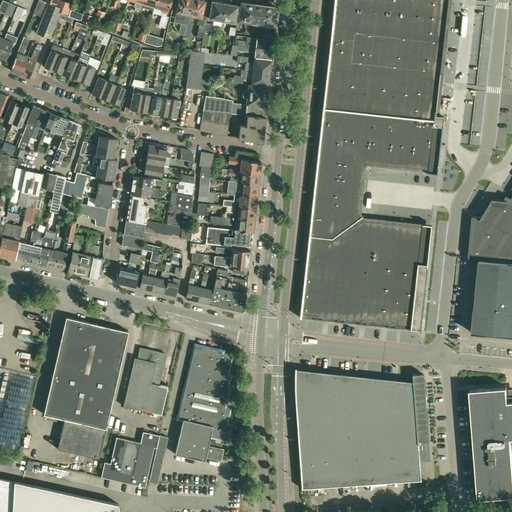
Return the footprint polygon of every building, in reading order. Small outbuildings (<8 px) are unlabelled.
[(0,7),(0,12),(4,14),(9,3),(3,0),(0,7)] [(43,17),(48,3),(43,1),(40,0),(39,0),(34,14),(43,17)] [(58,0),(56,6),(62,8),(60,13),(67,16),(70,9),(72,4),(60,0),(58,0)] [(128,0),(128,4),(136,6),(135,9),(139,11),(141,7),(142,0),(128,0)] [(154,6),(155,6),(156,0),(142,0),(141,7),(153,10),(154,6)] [(166,16),(167,12),(171,0),(156,0),(155,6),(162,8),(160,15),(161,15),(158,26),(166,28),(169,17),(166,16)] [(189,15),(192,0),(178,0),(177,5),(175,5),(174,10),(176,10),(175,18),(174,23),(180,24),(178,35),(184,36),(186,29),(187,24),(189,15)] [(191,30),(192,25),(194,16),(199,17),(198,21),(197,21),(196,24),(199,25),(197,36),(203,37),(205,30),(206,23),(207,16),(202,15),(205,2),(205,1),(204,0),(192,0),(189,15),(187,24),(186,29),(191,30)] [(443,34),(446,0),(334,0),(334,3),(334,5),(334,8),(332,22),(443,34)] [(209,18),(222,21),(224,4),(223,3),(222,2),(219,2),(218,2),(212,1),(209,18)] [(245,34),(249,34),(253,4),(248,3),(247,2),(244,2),(243,3),(241,2),(239,21),(246,22),(245,34)] [(9,3),(4,14),(11,17),(15,5),(9,3)] [(48,3),(43,17),(36,33),(50,38),(60,13),(62,8),(56,6),(48,3)] [(225,4),(224,4),(222,21),(235,23),(238,6),(232,5),(230,3),(226,3),(225,4)] [(254,23),(263,24),(266,6),(264,6),(263,4),(260,4),(259,5),(253,4),(249,34),(253,35),(254,23)] [(27,10),(24,9),(18,6),(13,17),(24,21),(27,14),(27,10)] [(271,7),(266,6),(263,24),(275,26),(277,8),(276,7),(275,6),(272,6),(271,7)] [(67,16),(81,21),(83,14),(70,9),(67,16)] [(84,13),(82,21),(90,23),(92,16),(84,13)] [(72,22),(73,18),(61,14),(59,18),(72,22)] [(108,28),(118,31),(121,23),(110,20),(108,28)] [(74,30),(79,32),(82,24),(76,22),(74,29),(74,30)] [(439,73),(443,34),(332,22),(332,26),(328,60),(439,73)] [(84,35),(86,30),(87,26),(82,24),(79,32),(78,33),(84,35)] [(98,37),(100,31),(94,28),(93,32),(92,35),(98,37)] [(98,37),(97,38),(101,40),(100,43),(106,46),(110,34),(106,33),(100,31),(98,37)] [(140,32),(138,39),(144,41),(147,34),(140,32)] [(7,33),(5,39),(0,50),(0,57),(6,60),(13,43),(15,44),(17,37),(7,33)] [(123,40),(118,38),(112,35),(111,39),(116,42),(122,44),(123,40)] [(163,39),(154,36),(151,45),(156,46),(161,45),(163,39)] [(10,70),(20,74),(27,56),(23,55),(29,39),(24,37),(10,70)] [(238,40),(237,45),(243,45),(273,49),(273,47),(274,39),(266,38),(256,37),(255,42),(244,41),(238,40)] [(125,52),(127,46),(129,42),(123,40),(122,44),(119,50),(125,52)] [(59,53),(62,48),(53,44),(46,61),(44,66),(50,69),(52,70),(59,53)] [(270,59),(272,59),(273,51),(273,49),(243,45),(237,45),(235,45),(232,44),(230,55),(237,56),(237,50),(255,52),(254,57),(270,59)] [(27,56),(20,74),(29,77),(40,50),(35,48),(31,58),(27,56)] [(71,51),(62,48),(59,53),(52,70),(57,72),(61,74),(68,57),(71,51)] [(61,74),(70,77),(80,55),(71,51),(68,57),(61,74)] [(81,51),(80,55),(70,77),(73,78),(79,81),(86,64),(89,56),(90,55),(81,51)] [(201,78),(203,63),(204,53),(200,52),(190,51),(190,53),(190,57),(189,61),(186,87),(199,89),(207,90),(209,79),(201,78)] [(101,61),(89,56),(86,64),(79,81),(82,82),(88,85),(93,73),(95,68),(98,69),(101,61)] [(269,72),(270,71),(271,68),(270,67),(270,66),(270,63),(270,61),(254,59),(251,59),(251,57),(245,57),(237,56),(237,60),(237,62),(245,63),(244,70),(269,73),(269,72)] [(439,73),(328,60),(326,82),(324,99),(435,112),(439,73)] [(251,83),(264,84),(268,85),(268,83),(268,80),(268,79),(270,78),(270,75),(269,74),(269,73),(244,70),(241,70),(240,76),(234,75),(233,78),(229,77),(228,82),(241,83),(248,84),(248,78),(251,79),(251,83)] [(100,97),(107,81),(98,77),(91,94),(100,97)] [(100,97),(109,101),(116,84),(107,81),(100,97)] [(139,111),(148,113),(151,95),(153,88),(148,87),(148,84),(145,83),(144,87),(142,93),(139,111)] [(125,88),(116,84),(109,101),(118,105),(124,91),(125,88)] [(139,111),(142,93),(144,87),(134,85),(129,109),(139,111)] [(242,94),(266,97),(267,93),(268,93),(269,89),(267,88),(267,87),(251,85),(248,86),(248,89),(247,89),(246,89),(244,90),(243,91),(242,93),(242,94)] [(161,96),(162,90),(153,88),(151,95),(148,113),(158,114),(161,96)] [(158,114),(167,116),(171,98),(166,97),(167,91),(166,89),(163,89),(162,90),(161,96),(158,114)] [(8,95),(6,94),(0,92),(0,114),(1,115),(8,95)] [(242,94),(242,96),(243,98),(244,99),(246,100),(247,100),(247,104),(265,107),(265,105),(267,105),(267,101),(266,100),(266,97),(242,94)] [(220,112),(226,113),(230,113),(231,113),(232,103),(233,100),(206,96),(206,98),(203,111),(208,112),(214,112),(220,112)] [(177,118),(178,112),(180,100),(171,98),(167,116),(177,118)] [(435,112),(324,99),(322,109),(319,145),(318,147),(318,150),(317,163),(311,212),(360,217),(360,215),(361,204),(364,178),(365,166),(427,172),(427,173),(436,174),(443,112),(435,112)] [(6,129),(9,130),(20,103),(10,100),(3,119),(9,122),(6,129)] [(20,103),(9,130),(12,132),(15,124),(21,126),(29,107),(20,103)] [(245,114),(264,116),(265,107),(247,104),(244,104),(232,103),(231,113),(230,113),(231,113),(240,114),(245,114)] [(40,108),(34,105),(27,122),(17,147),(15,146),(12,154),(14,155),(19,157),(22,158),(28,143),(29,143),(42,109),(40,108)] [(42,109),(29,143),(32,144),(35,138),(39,127),(44,129),(51,112),(50,112),(45,110),(44,110),(42,109)] [(205,132),(208,112),(203,111),(201,120),(199,131),(205,132)] [(60,116),(59,116),(52,113),(51,112),(44,129),(42,133),(52,137),(54,132),(60,116)] [(205,132),(210,133),(214,112),(208,112),(205,132)] [(210,133),(216,134),(220,112),(214,112),(210,133)] [(216,134),(221,135),(226,113),(220,112),(216,134)] [(230,113),(226,113),(221,135),(227,136),(231,113),(230,113)] [(252,141),(253,141),(256,141),(256,142),(262,142),(265,116),(264,116),(245,114),(240,114),(239,132),(234,132),(233,137),(247,140),(247,139),(252,140),(252,141)] [(58,146),(69,119),(63,117),(61,116),(60,116),(54,132),(58,134),(53,145),(58,146)] [(78,124),(78,123),(77,122),(76,122),(74,122),(69,119),(58,146),(58,147),(57,149),(53,159),(52,163),(59,165),(64,152),(67,146),(70,147),(73,140),(78,124)] [(95,137),(99,138),(97,146),(115,149),(117,138),(106,136),(106,134),(97,131),(95,137)] [(149,144),(147,153),(169,157),(170,152),(166,151),(167,147),(149,144)] [(113,158),(115,149),(97,146),(95,156),(99,157),(99,156),(113,159),(113,158)] [(187,160),(188,155),(192,155),(189,149),(181,148),(180,153),(181,153),(180,160),(187,160)] [(199,166),(200,166),(212,167),(213,161),(208,161),(209,153),(201,151),(199,166)] [(169,157),(147,153),(145,163),(163,166),(168,167),(170,157),(169,157)] [(2,185),(8,158),(8,156),(0,154),(0,186),(2,187),(2,185)] [(117,159),(113,158),(113,159),(99,156),(99,157),(95,156),(94,156),(92,165),(97,166),(115,169),(117,159)] [(239,158),(232,157),(229,157),(229,162),(241,165),(240,171),(259,173),(260,162),(241,159),(239,158)] [(2,185),(11,187),(16,168),(18,160),(12,158),(8,158),(2,185)] [(145,163),(144,173),(161,176),(163,166),(145,163)] [(115,169),(97,166),(95,177),(101,178),(113,180),(115,169)] [(212,167),(200,166),(200,169),(200,177),(211,179),(212,167)] [(39,173),(35,172),(30,171),(25,170),(17,168),(16,168),(11,187),(11,189),(13,190),(20,191),(21,191),(29,193),(38,195),(42,177),(42,175),(42,173),(39,173)] [(259,173),(240,171),(229,169),(228,175),(230,175),(235,176),(234,182),(238,182),(241,182),(258,185),(259,173)] [(43,188),(53,191),(57,174),(47,172),(46,176),(43,188)] [(66,177),(57,174),(53,191),(51,200),(48,216),(57,219),(60,203),(62,193),(65,180),(66,177)] [(43,188),(46,176),(42,175),(42,177),(38,195),(29,193),(26,207),(23,221),(35,223),(43,188)] [(160,186),(160,189),(162,189),(161,190),(165,191),(167,178),(161,177),(161,180),(148,178),(133,175),(132,184),(151,187),(152,184),(160,186)] [(112,184),(98,182),(97,187),(91,186),(88,186),(90,180),(94,181),(94,178),(86,176),(84,185),(83,191),(101,194),(110,196),(112,184)] [(211,179),(200,177),(198,191),(209,192),(211,179)] [(82,196),(83,191),(84,185),(74,182),(65,180),(62,193),(81,198),(82,196)] [(193,183),(179,181),(177,193),(192,195),(193,183)] [(258,185),(241,182),(238,182),(234,182),(232,181),(230,181),(228,181),(226,193),(242,195),(256,196),(258,185)] [(160,198),(161,190),(162,189),(160,189),(151,187),(132,184),(131,184),(132,184),(130,193),(131,193),(160,198)] [(17,205),(26,207),(29,193),(21,191),(20,191),(17,205)] [(101,205),(109,207),(110,200),(110,196),(101,194),(83,191),(82,196),(89,197),(96,199),(95,204),(99,205),(101,205)] [(176,194),(176,193),(177,192),(170,191),(167,211),(174,212),(176,194)] [(209,192),(198,191),(197,201),(208,202),(209,192)] [(226,205),(232,206),(238,207),(255,208),(256,197),(256,196),(242,195),(226,193),(226,194),(234,195),(233,200),(227,199),(223,199),(222,205),(226,205)] [(176,194),(174,212),(173,215),(172,224),(176,225),(181,226),(190,227),(190,225),(192,209),(191,209),(192,196),(176,194)] [(149,205),(141,204),(142,197),(130,195),(129,202),(126,216),(126,219),(126,220),(146,223),(146,220),(149,205)] [(511,196),(511,199),(506,196),(503,200),(492,199),(484,212),(481,217),(472,216),(469,253),(468,253),(468,257),(479,258),(511,261),(511,196)] [(197,203),(196,214),(206,215),(207,204),(197,203)] [(90,205),(89,215),(88,218),(94,218),(95,213),(96,207),(90,205)] [(225,217),(254,220),(254,215),(255,208),(238,207),(232,206),(232,212),(226,211),(225,217)] [(95,213),(107,215),(108,209),(96,207),(95,213)] [(360,217),(311,212),(306,255),(306,264),(334,267),(355,269),(390,273),(425,277),(430,230),(426,225),(363,218),(361,217),(362,217),(361,216),(360,217)] [(94,218),(94,219),(106,221),(107,215),(95,213),(94,218)] [(165,223),(166,223),(171,224),(172,224),(173,215),(167,214),(165,223)] [(236,230),(253,232),(253,231),(254,220),(225,217),(212,215),(211,223),(224,224),(225,222),(235,223),(236,225),(236,230)] [(71,242),(73,234),(75,222),(71,221),(71,219),(68,218),(63,240),(71,242)] [(95,226),(105,227),(106,221),(94,219),(95,226)] [(142,248),(144,231),(146,223),(126,220),(124,226),(121,245),(142,249),(142,248)] [(22,227),(4,222),(0,242),(0,254),(14,258),(19,241),(22,227)] [(190,227),(181,226),(179,238),(189,240),(190,227)] [(230,243),(236,243),(238,244),(251,245),(253,232),(236,230),(217,228),(206,227),(205,243),(216,244),(230,246),(230,243)] [(32,230),(29,243),(31,244),(27,261),(28,262),(37,264),(43,238),(40,237),(41,232),(32,230)] [(74,242),(80,243),(82,236),(73,234),(72,241),(74,242)] [(37,264),(46,266),(52,240),(53,240),(53,238),(44,236),(43,238),(37,264)] [(77,273),(86,275),(91,256),(89,255),(91,244),(93,245),(95,238),(89,237),(85,254),(81,253),(77,273)] [(57,241),(53,240),(52,240),(46,266),(64,270),(70,244),(64,243),(62,252),(55,250),(57,241)] [(29,243),(19,241),(14,258),(27,261),(31,244),(29,243)] [(81,253),(78,253),(80,243),(74,242),(67,271),(77,273),(81,253)] [(161,247),(144,243),(142,248),(152,251),(150,261),(154,262),(152,268),(150,268),(148,275),(142,273),(141,280),(139,287),(151,290),(155,276),(161,247)] [(99,246),(93,245),(91,244),(89,255),(91,256),(86,275),(98,278),(103,258),(97,257),(99,246)] [(230,258),(248,259),(249,260),(250,251),(235,249),(216,246),(215,252),(231,254),(230,258)] [(140,264),(141,255),(131,253),(129,262),(140,264)] [(204,254),(192,253),(192,262),(201,264),(204,254)] [(249,260),(248,259),(230,258),(215,255),(213,265),(233,267),(233,272),(245,274),(248,275),(249,260)] [(511,263),(479,260),(474,307),(471,333),(486,334),(511,336),(511,263)] [(151,290),(164,293),(168,272),(170,263),(165,262),(163,271),(162,270),(160,277),(155,276),(151,290)] [(328,320),(334,267),(306,264),(303,292),(301,307),(300,317),(300,316),(328,320)] [(114,282),(135,287),(139,271),(131,270),(126,268),(118,267),(114,282)] [(168,272),(164,293),(176,296),(179,282),(182,268),(177,267),(175,274),(168,272)] [(328,320),(349,322),(355,269),(334,267),(328,320)] [(218,268),(216,273),(213,290),(211,297),(210,304),(229,308),(241,311),(244,309),(245,295),(246,293),(247,280),(244,279),(230,276),(227,275),(228,270),(218,268)] [(349,322),(385,326),(390,273),(355,269),(349,322)] [(419,331),(425,277),(390,273),(385,326),(410,329),(410,330),(419,331)] [(186,297),(186,298),(198,301),(201,287),(192,285),(189,284),(187,292),(186,297)] [(201,287),(198,301),(201,302),(209,303),(210,304),(211,297),(213,290),(205,288),(201,287)] [(54,305),(48,303),(46,313),(52,314),(54,305)] [(57,448),(99,457),(105,431),(120,362),(127,331),(66,316),(58,348),(43,413),(64,418),(57,448)] [(221,461),(224,449),(208,446),(210,436),(227,440),(231,425),(226,424),(229,409),(222,407),(223,403),(226,401),(229,388),(227,388),(229,376),(227,375),(231,356),(222,353),(222,351),(195,345),(186,387),(185,386),(183,387),(181,396),(183,397),(178,419),(183,420),(175,454),(205,461),(205,458),(221,461)] [(158,385),(165,353),(141,347),(138,358),(134,357),(123,406),(151,412),(161,415),(168,388),(158,385)] [(302,488),(420,480),(419,461),(429,460),(423,374),(412,374),(412,381),(297,370),(295,369),(295,368),(294,378),(294,388),(296,420),(301,488),(302,488)] [(511,400),(507,401),(506,387),(469,390),(477,498),(511,495),(511,464),(510,438),(511,437),(511,400)] [(142,487),(144,487),(151,459),(154,447),(157,448),(160,435),(143,431),(140,443),(128,440),(116,437),(110,463),(104,462),(100,477),(142,487)] [(157,448),(149,483),(157,484),(168,437),(160,435),(157,448)] [(0,511),(117,511),(118,504),(13,481),(0,477),(0,511)]
